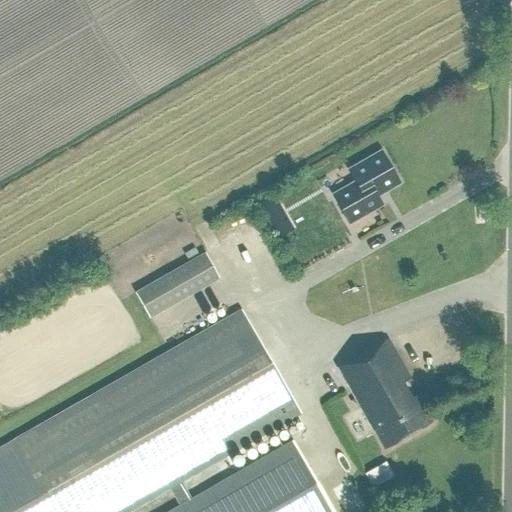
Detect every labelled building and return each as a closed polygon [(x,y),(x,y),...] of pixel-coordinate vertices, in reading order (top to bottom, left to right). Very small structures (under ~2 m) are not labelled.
[(375,195),(397,182),(380,152),(347,171),(354,183),(332,196),(347,223),(380,204),(375,195)] [(372,219),(350,231),(354,238),(376,226),(372,219)] [(388,230),(362,241),(367,252),(393,241),(388,230)] [(217,275),(204,253),(134,293),(147,316),(217,275)] [(121,377),(11,442),(0,448),(0,511),(126,511),(168,489),(180,482),(296,415),(236,310),(121,377)] [(384,340),(336,368),(383,449),(431,421),(416,395),(411,398),(403,380),(406,379),(384,340)] [(314,443),(330,434),(313,404),(297,414),(314,443)] [(328,511),(292,449),(289,442),(190,499),(181,483),(180,482),(168,489),(169,491),(178,506),(166,511),(328,511)]
